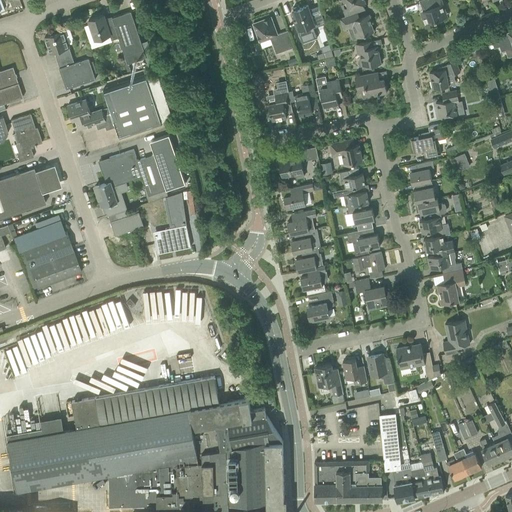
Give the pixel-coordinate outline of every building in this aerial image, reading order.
[(358,12),(365,9),(363,3),(366,2),(364,0),(342,0),(344,3),(341,4),(345,16),(358,12)] [(444,18),(441,10),(444,8),(441,0),(421,0),(419,1),(423,11),(422,11),(424,15),(421,15),(426,28),(436,24),(434,21),(444,18)] [(294,10),(293,11),(295,16),(293,17),(296,26),(296,27),(295,28),(298,34),(311,29),(310,27),(322,23),(321,19),(318,9),(310,12),(308,5),(299,8),(298,5),(293,7),(294,10)] [(127,63),(146,57),(131,11),(112,17),(119,38),(127,63)] [(369,14),(360,17),(358,12),(345,16),(340,18),(344,29),(352,26),(356,38),(374,31),(371,24),(372,23),(369,14)] [(119,38),(112,17),(105,20),(104,15),(88,20),(95,39),(109,34),(111,40),(119,38)] [(270,18),(254,24),(260,41),(273,36),(278,53),(294,47),(288,30),(277,34),(270,18)] [(60,68),(74,63),(64,30),(45,37),(50,54),(54,52),(60,68)] [(508,33),(500,36),(497,37),(500,47),(502,51),(511,47),(511,31),(507,33),(508,33)] [(363,67),(381,63),(377,46),(373,47),(372,41),(356,44),(358,54),(360,54),(361,58),(359,59),(358,61),(358,63),(359,65),(361,66),(363,66),(363,67)] [(331,49),(316,55),(318,59),(333,56),(331,49)] [(326,58),(328,66),(336,64),(334,57),(326,58)] [(88,58),(74,63),(60,68),(59,68),(66,88),(95,79),(88,58)] [(452,75),(460,72),(455,60),(447,63),(448,64),(437,68),(438,70),(429,72),(433,89),(448,85),(446,73),(451,72),(452,75)] [(12,68),(0,71),(0,104),(22,97),(18,82),(17,83),(12,68)] [(387,93),(384,78),(379,79),(378,72),(355,77),(358,90),(365,89),(367,97),(387,93)] [(103,89),(109,106),(116,127),(120,138),(162,124),(146,75),(103,89)] [(497,78),(490,79),(495,98),(502,96),(497,78)] [(337,98),(343,97),(339,79),(317,84),(320,98),(322,98),(325,110),(339,107),(337,98)] [(343,88),(350,86),(348,79),(341,80),(343,88)] [(292,111),(293,111),(286,80),(286,82),(277,84),(278,89),(274,90),(276,102),(268,104),(272,121),(287,118),(284,104),(290,103),(292,111)] [(311,107),(318,105),(313,84),(302,86),(303,94),(295,96),(299,115),(312,112),(311,107)] [(454,103),(459,102),(456,90),(442,93),(444,101),(436,102),(439,118),(457,114),(454,103)] [(116,127),(109,106),(90,112),(86,99),(67,105),(73,121),(76,120),(79,129),(96,123),(98,129),(105,126),(106,130),(116,127)] [(37,133),(30,113),(10,119),(14,132),(13,133),(16,143),(18,142),(21,150),(16,152),(19,161),(33,156),(30,148),(33,147),(32,145),(34,145),(36,145),(36,144),(42,142),(38,132),(37,133)] [(438,139),(445,138),(442,123),(428,126),(429,132),(418,135),(419,137),(411,139),(413,151),(425,149),(427,157),(441,154),(438,139)] [(511,140),(511,129),(491,138),(495,147),(511,140)] [(150,141),(154,154),(166,190),(186,183),(169,134),(150,141)] [(351,139),(329,144),(331,153),(337,152),(337,154),(342,153),(344,165),(352,163),(362,161),(359,147),(359,144),(356,145),(355,145),(352,145),(351,139)] [(301,161),(318,157),(316,146),(291,151),(292,158),(280,161),(284,177),(295,175),(296,178),(304,177),(301,161)] [(166,190),(154,154),(137,160),(134,149),(103,159),(100,165),(102,170),(101,172),(103,173),(104,176),(103,178),(105,179),(106,182),(119,178),(120,180),(118,181),(119,184),(142,176),(148,196),(166,190)] [(455,156),(460,169),(470,166),(465,152),(455,156)] [(511,169),(511,159),(500,164),(504,173),(511,169)] [(434,167),(432,160),(416,163),(416,164),(419,163),(420,170),(409,172),(412,184),(418,183),(418,182),(431,179),(429,168),(434,167)] [(61,183),(54,161),(33,167),(41,190),(61,183)] [(26,209),(45,203),(41,190),(33,167),(14,173),(20,191),(26,209)] [(347,170),(339,172),(341,179),(343,178),(345,188),(345,189),(360,186),(365,185),(363,174),(360,174),(349,176),(347,170)] [(26,209),(20,191),(14,173),(14,174),(13,181),(3,184),(0,180),(0,218),(10,215),(11,208),(21,205),(26,209)] [(419,189),(413,190),(416,202),(418,202),(435,198),(431,179),(418,182),(418,183),(419,189)] [(106,182),(95,186),(100,204),(101,207),(104,206),(112,204),(117,202),(123,199),(121,192),(119,192),(116,185),(112,186),(111,181),(106,182)] [(314,190),(312,183),(290,187),(292,194),(284,196),(286,208),(306,204),(304,192),(314,190)] [(345,188),(332,191),(334,198),(344,195),(346,207),(347,207),(347,206),(365,202),(365,203),(369,202),(366,191),(361,192),(360,186),(345,189),(345,188)] [(435,198),(418,202),(420,214),(426,212),(427,219),(439,217),(441,217),(440,214),(444,213),(446,212),(446,210),(445,205),(444,203),(442,203),(438,204),(437,197),(435,198)] [(365,202),(347,206),(347,207),(349,213),(353,213),(355,224),(356,223),(358,230),(373,227),(371,220),(374,220),(372,208),(369,209),(366,209),(365,203),(365,202)] [(316,228),(313,217),(318,216),(317,208),(296,213),(298,219),(287,222),(289,234),(300,232),(314,229),(316,228)] [(115,235),(144,226),(139,211),(110,221),(115,235)] [(511,211),(503,215),(511,236),(511,211)] [(441,224),(439,217),(427,219),(420,220),(422,233),(435,230),(436,236),(436,237),(443,235),(450,234),(447,223),(441,224)] [(158,253),(190,246),(186,225),(166,229),(167,234),(154,236),(157,247),(156,247),(156,249),(157,249),(158,253)] [(313,248),(311,237),(316,236),(314,229),(300,232),(301,238),(291,240),(293,252),(304,250),(313,248)] [(60,251),(72,247),(66,231),(64,232),(63,230),(57,232),(57,231),(42,236),(44,240),(22,248),(30,268),(62,256),(60,251)] [(361,237),(360,230),(347,232),(348,239),(350,240),(353,242),(355,255),(369,252),(368,249),(380,246),(377,234),(361,237)] [(478,231),(471,233),(472,240),(480,239),(478,231)] [(444,241),(443,235),(436,237),(436,236),(423,239),(426,251),(438,249),(439,255),(447,253),(447,254),(455,252),(452,240),(444,241)] [(37,288),(81,272),(72,247),(60,251),(62,256),(30,268),(37,288)] [(303,258),(295,259),(297,271),(307,269),(317,267),(315,255),(319,254),(318,247),(313,248),(304,250),(301,251),(303,258)] [(385,269),(381,252),(353,258),(356,271),(364,269),(363,267),(371,266),(372,271),(369,272),(371,278),(383,275),(381,269),(385,269)] [(439,255),(427,257),(430,269),(441,267),(443,273),(462,269),(461,262),(456,263),(455,259),(456,257),(455,252),(447,254),(447,253),(439,255)] [(325,282),(327,280),(324,266),(317,267),(307,269),(308,276),(301,277),(303,289),(306,289),(307,294),(321,291),(320,287),(323,286),(322,283),(325,282)] [(465,284),(462,269),(443,273),(445,283),(437,284),(441,304),(459,300),(456,286),(465,284)] [(352,280),(350,272),(343,273),(345,282),(352,280)] [(388,305),(384,285),(371,288),(369,278),(355,281),(356,286),(357,291),(364,290),(368,309),(388,305)] [(331,290),(317,293),(319,300),(313,302),(314,304),(308,305),(309,310),(308,312),(308,314),(309,316),(310,316),(310,320),(329,316),(327,306),(334,305),(331,290)] [(130,298),(126,301),(132,308),(136,304),(130,298)] [(194,322),(204,322),(205,298),(197,298),(197,309),(195,309),(194,322)] [(40,329),(50,356),(128,329),(119,302),(40,329)] [(469,344),(464,319),(445,323),(449,340),(443,342),(446,354),(462,351),(461,346),(469,344)] [(502,349),(509,346),(506,340),(499,343),(502,349)] [(400,369),(425,364),(421,343),(396,348),(398,359),(395,360),(397,366),(400,366),(400,369)] [(384,383),(394,381),(389,357),(383,358),(382,353),(368,356),(372,375),(378,374),(378,375),(382,378),(383,378),(384,383)] [(355,359),(343,361),(346,379),(354,378),(355,383),(367,381),(364,365),(357,367),(355,359)] [(458,364),(461,370),(461,369),(468,365),(466,360),(458,364)] [(331,384),(334,395),(343,393),(338,368),(332,370),(331,364),(315,367),(319,387),(331,384)] [(441,375),(438,364),(432,365),(435,377),(441,375)] [(447,378),(461,370),(458,364),(444,372),(447,378)] [(435,377),(432,365),(424,367),(427,381),(435,377)] [(41,428),(7,433),(8,440),(17,490),(53,484),(109,474),(109,506),(157,505),(157,511),(286,511),(286,497),(284,498),(283,441),(269,418),(267,416),(267,415),(266,416),(264,407),(251,410),(249,398),(219,403),(215,375),(205,377),(145,387),(95,396),(72,400),(77,428),(42,434),(41,428)] [(419,394),(434,386),(431,380),(416,387),(419,394)] [(492,403),(488,405),(492,413),(497,424),(498,423),(505,420),(498,408),(495,401),(492,403)] [(395,413),(379,415),(385,471),(401,469),(401,468),(395,413)] [(425,415),(411,419),(413,425),(427,422),(425,415)] [(478,433),(472,420),(467,423),(466,422),(472,435),(478,433)] [(466,422),(458,425),(464,439),(472,435),(466,422)] [(511,452),(511,447),(510,443),(507,437),(506,437),(503,430),(498,432),(499,434),(492,437),(495,443),(502,458),(511,452)] [(444,448),(439,431),(431,433),(436,451),(444,448)] [(502,458),(495,443),(488,446),(485,438),(480,440),(483,448),(482,448),(489,463),(502,458)] [(477,458),(475,452),(474,453),(473,450),(465,454),(463,448),(458,450),(468,473),(475,470),(476,471),(480,469),(480,467),(481,467),(477,458)] [(468,473),(458,450),(453,453),(456,459),(457,458),(458,460),(455,461),(454,458),(446,462),(450,473),(452,472),(455,478),(468,473)] [(421,454),(422,462),(425,478),(427,478),(429,485),(430,485),(432,494),(444,492),(441,475),(438,476),(436,466),(433,467),(430,452),(421,454)] [(381,476),(369,476),(368,460),(348,461),(349,500),(382,500),(381,476)] [(349,500),(348,461),(314,461),(315,501),(349,500)] [(425,478),(422,462),(410,464),(410,466),(413,479),(412,479),(416,497),(432,494),(430,485),(429,485),(427,478),(425,478)] [(416,497),(412,479),(413,479),(410,466),(401,468),(401,469),(394,471),(396,484),(394,484),(393,486),(394,490),(395,491),(397,501),(416,497)]
